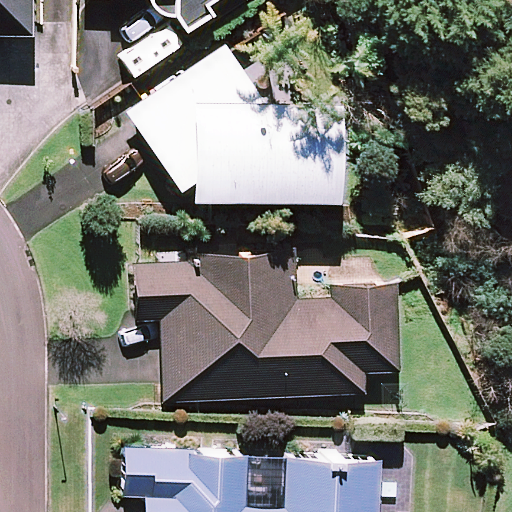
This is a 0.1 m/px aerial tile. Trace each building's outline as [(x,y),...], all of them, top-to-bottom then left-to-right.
[(0,0),(0,31),(26,32),(26,0),(0,0)] [(147,0),(157,13),(171,15),(178,27),(206,12),(213,21),(239,0),(147,0)] [(125,108),(173,183),(183,176),(186,180),(185,195),(330,196),(331,100),(287,99),(258,51),(236,65),(222,44),(125,108)] [(290,296),(288,247),(193,251),(193,259),(131,262),(133,315),(157,314),(161,399),(362,391),(361,369),(395,368),(391,281),(327,284),(327,295),(290,296)] [(371,511),(374,459),(279,455),(277,498),(277,503),(239,501),(241,449),(121,444),(119,491),(139,492),(138,511),(371,511)]
